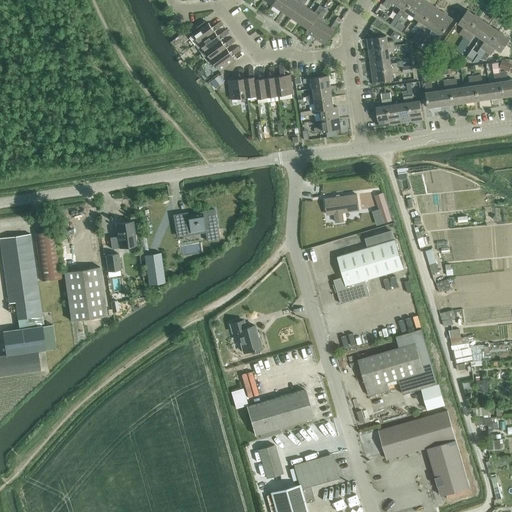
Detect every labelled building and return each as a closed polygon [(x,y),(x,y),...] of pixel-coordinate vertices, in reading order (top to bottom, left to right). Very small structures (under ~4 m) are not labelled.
[(277,0),(274,5),(283,11),(289,0),(277,0)] [(289,0),(283,11),(293,18),(302,0),(289,0)] [(302,0),(293,18),(301,23),(309,8),(304,5),(307,0),(302,0)] [(398,13),(402,15),(412,0),(399,0),(397,4),(402,8),(398,13)] [(410,13),(415,16),(425,0),(412,0),(402,15),(406,18),(410,13)] [(417,25),(420,27),(434,6),(425,0),(415,16),(420,20),(417,25)] [(309,28),(323,7),(320,5),(315,12),(309,8),(301,23),(309,28)] [(428,25),(433,28),(444,13),(434,6),(420,27),(424,30),(428,25)] [(309,28),(307,32),(316,38),(326,24),(328,21),(322,17),(327,10),(323,7),(309,28)] [(460,33),(465,37),(478,17),(468,10),(459,22),(465,26),(460,33)] [(444,13),(433,28),(438,32),(434,37),(436,38),(428,49),(433,52),(441,40),(438,39),(452,18),(444,13)] [(475,33),(480,36),(489,24),(478,17),(465,37),(470,40),(475,33)] [(377,18),(371,26),(378,31),(383,22),(377,18)] [(190,39),(195,46),(215,31),(213,28),(209,23),(207,24),(203,19),(190,29),(194,34),(191,36),(190,39)] [(326,24),(316,38),(325,44),(339,23),(336,20),(331,27),(326,24)] [(215,26),(218,29),(223,25),(221,21),(215,26)] [(399,21),(395,26),(400,30),(403,24),(399,21)] [(416,24),(412,30),(416,33),(420,27),(417,25),(416,24)] [(481,48),(486,51),(500,31),(489,24),(480,36),(486,40),(481,48)] [(370,28),(367,33),(372,36),(375,31),(370,28)] [(221,34),(224,38),(229,33),(227,30),(221,34)] [(195,46),(201,54),(214,44),(221,39),(215,31),(195,46)] [(500,31),(486,51),(491,55),(496,47),(502,51),(510,39),(500,31)] [(416,33),(413,38),(418,42),(422,37),(416,33)] [(368,39),(369,50),(395,46),(394,41),(388,42),(387,36),(368,39)] [(227,42),(229,46),(235,42),(232,38),(227,42)] [(211,57),(212,59),(227,48),(221,39),(214,44),(201,54),(206,61),(211,57)] [(369,50),(371,60),(390,57),(389,51),(395,50),(395,46),(369,50)] [(227,48),(212,59),(221,71),(222,71),(236,60),(227,48)] [(371,60),(372,71),(392,68),(398,67),(397,62),(391,63),(390,57),(371,60)] [(502,61),(500,67),(507,70),(510,62),(506,60),(502,59),(502,61)] [(392,68),(372,71),(374,82),(393,79),(392,73),(398,72),(398,67),(392,68)] [(212,79),(210,81),(213,86),(216,84),(219,88),(226,83),(223,79),(226,77),(223,72),(212,79)] [(506,72),(500,73),(505,96),(511,95),(511,79),(508,80),(506,72)] [(495,82),(489,83),(492,98),(505,96),(500,73),(494,73),(495,82)] [(281,76),(276,77),(279,95),(293,93),(291,74),(286,75),(281,76)] [(312,82),(313,88),(330,86),(329,75),(303,78),(304,83),(312,82)] [(479,76),(475,76),(479,100),(492,98),(489,83),(483,84),(481,75),(479,76)] [(470,86),(464,86),(467,102),(479,100),(475,76),(469,77),(470,86)] [(255,77),(245,78),(247,97),(257,95),(255,77)] [(255,77),(257,95),(258,98),(268,97),(265,78),(255,80),(255,77)] [(276,77),(265,78),(268,97),(279,95),(276,77)] [(247,97),(245,78),(229,81),(231,97),(231,99),(247,97)] [(456,79),(450,80),(455,103),(467,102),(464,86),(458,87),(456,79)] [(445,89),(440,90),(442,105),(455,103),(450,80),(444,81),(445,89)] [(442,105),(440,90),(433,91),(432,83),(425,83),(429,107),(442,105)] [(306,96),(306,100),(332,96),(330,86),(313,88),(314,95),(306,96)] [(407,89),(407,90),(412,121),(423,120),(420,100),(414,101),(413,95),(412,89),(407,89)] [(404,103),(398,103),(401,123),(412,121),(407,90),(403,91),(404,96),(404,103)] [(391,92),(386,93),(390,124),(401,123),(398,103),(392,104),(391,92)] [(390,124),(386,93),(381,94),(383,106),(377,106),(380,126),(390,124)] [(315,103),(316,109),(316,110),(334,107),(332,96),(306,100),(307,104),(315,103)] [(321,113),(322,120),(339,117),(337,106),(334,107),(316,110),(316,109),(301,112),(302,116),(321,113)] [(339,117),(322,120),(323,126),(314,127),(315,132),(327,130),(337,128),(340,128),(339,117)] [(406,167),(398,169),(399,179),(407,178),(406,167)] [(384,213),(393,210),(386,187),(377,190),(384,213)] [(344,221),(343,212),(359,210),(357,194),(325,198),(327,214),(335,213),(336,222),(344,221)] [(411,198),(407,200),(410,208),(413,206),(413,205),(417,204),(415,197),(411,198)] [(176,231),(177,237),(206,232),(207,240),(219,238),(217,229),(218,228),(215,209),(207,210),(207,213),(203,213),(203,212),(188,215),(188,212),(173,214),(176,231)] [(118,236),(110,237),(111,249),(120,247),(120,245),(135,243),(136,245),(133,221),(116,224),(118,236)] [(34,233),(41,280),(62,278),(57,237),(56,230),(34,233)] [(2,331),(6,354),(0,354),(0,375),(40,370),(37,350),(56,348),(53,325),(44,325),(43,315),(42,315),(41,313),(38,288),(37,281),(30,234),(0,237),(0,242),(2,260),(9,303),(15,302),(18,319),(19,329),(2,331)] [(337,256),(343,277),(334,280),(341,303),(369,295),(365,280),(404,268),(396,239),(337,256)] [(433,248),(426,250),(433,274),(440,272),(433,248)] [(157,253),(144,254),(149,284),(165,282),(165,277),(161,252),(157,253)] [(106,255),(108,271),(121,269),(118,253),(106,255)] [(65,280),(70,312),(71,321),(107,315),(100,267),(64,272),(65,280)] [(448,279),(436,283),(439,292),(451,288),(448,279)] [(110,302),(112,312),(120,311),(118,300),(110,302)] [(400,318),(415,315),(414,310),(399,312),(400,318)] [(230,324),(232,332),(237,331),(243,352),(252,350),(252,351),(262,348),(259,337),(258,338),(254,325),(246,328),(243,320),(230,324)] [(399,347),(359,358),(369,395),(390,389),(388,382),(398,379),(403,394),(422,388),(428,409),(444,404),(422,328),(396,336),(399,347)] [(343,365),(356,362),(355,356),(350,357),(348,347),(339,349),(343,365)] [(464,362),(456,364),(457,371),(462,374),(466,373),(464,362)] [(488,380),(476,381),(477,388),(481,388),(481,391),(489,390),(488,380)] [(231,391),(236,408),(246,405),(248,405),(243,387),(231,391)] [(247,406),(255,435),(313,418),(304,389),(247,406)] [(446,494),(448,498),(471,492),(470,488),(448,411),(380,430),(388,459),(428,447),(441,496),(446,494)] [(496,416),(482,418),(483,424),(488,424),(497,422),(496,416)] [(497,422),(488,424),(489,431),(494,430),(493,429),(498,428),(497,422)] [(500,440),(489,441),(489,449),(500,448),(500,440)] [(259,449),(268,478),(284,473),(275,444),(259,449)] [(308,511),(306,502),(315,499),(311,485),(339,477),(332,454),(295,465),(295,467),(289,469),(292,481),(299,479),(300,483),(300,484),(272,491),(275,501),(277,511),(308,511)] [(497,476),(491,477),(496,499),(502,497),(498,481),(497,476)]
